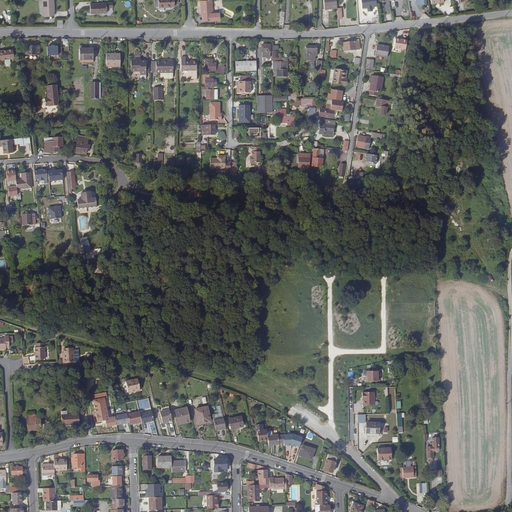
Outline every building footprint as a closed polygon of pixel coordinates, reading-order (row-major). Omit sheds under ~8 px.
[(55,12),(54,0),(44,0),(45,16),(55,16),(55,12)] [(324,0),(325,9),(338,9),(337,0),(324,0)] [(361,0),(363,9),(377,7),(376,0),(361,0)] [(202,2),(198,2),(200,17),(203,16),(204,23),(214,22),(213,16),(211,16),(210,2),(202,2)] [(100,12),(108,12),(107,3),(91,4),(92,14),(100,14),(100,12)] [(395,47),(406,49),(408,40),(396,38),(395,47)] [(359,49),(359,40),(355,40),(355,41),(343,42),(344,50),(359,49)] [(390,46),(377,44),(376,55),(388,57),(390,46)] [(39,55),(40,45),(28,45),(28,54),(39,55)] [(48,55),(58,55),(58,46),(55,46),(55,45),(51,45),(51,46),(47,46),(48,55)] [(317,55),(317,45),(306,46),(306,55),(317,55)] [(80,48),(79,59),(93,59),(93,48),(84,48),(80,48)] [(18,59),(17,50),(0,51),(0,65),(5,65),(5,60),(18,59)] [(120,72),(120,54),(106,54),(106,72),(120,72)] [(140,74),(146,74),(146,73),(146,63),(146,61),(140,61),(140,55),(135,55),(130,55),(130,69),(140,70),(140,74)] [(180,56),(180,69),(192,69),(196,69),(196,60),(185,60),(185,56),(180,56)] [(214,69),(214,58),(211,59),(211,58),(205,58),(205,69),(214,69)] [(224,58),(214,58),(214,69),(224,69),(224,58)] [(160,72),(172,72),(172,61),(155,61),(155,72),(160,72)] [(373,64),(374,62),(368,61),(367,68),(372,69),(375,69),(376,64),(373,64)] [(345,78),(344,78),(342,78),(342,75),(344,75),(345,70),(335,68),(333,82),(344,84),(345,78)] [(210,73),(208,73),(208,86),(216,86),(220,86),(220,81),(216,81),(216,79),(216,77),(211,77),(210,73)] [(384,76),(373,74),(372,82),(373,82),(372,90),(371,90),(370,94),(378,95),(379,91),(382,92),(384,76)] [(250,75),(240,75),(240,80),(238,80),(238,84),(240,84),(240,92),(250,91),(250,75)] [(59,105),(56,85),(46,86),(48,98),(44,98),(45,106),(49,105),(49,106),(59,105)] [(208,86),(206,86),(205,86),(206,98),(213,98),(213,89),(216,89),(216,86),(208,86)] [(161,87),(153,87),(153,100),(161,100),(161,87)] [(341,99),(343,91),(333,89),(331,97),(341,99)] [(272,95),(257,96),(257,113),(273,113),(272,95)] [(386,114),(388,100),(377,98),(376,105),(381,106),(380,113),(386,114)] [(343,101),(332,99),(330,109),(335,109),(342,110),(343,101)] [(220,102),(210,102),(210,119),(222,119),(222,113),(220,113),(219,113),(219,111),(220,111),(220,102)] [(250,105),(239,105),(239,123),(250,123),(250,105)] [(333,117),(335,109),(330,109),(316,106),(315,117),(318,117),(319,115),(333,117)] [(288,115),(287,113),(278,113),(278,116),(280,116),(280,121),(287,121),(287,123),(295,123),(295,116),(292,116),(292,115),(288,115)] [(334,125),(335,120),(320,118),(319,133),(324,134),(324,133),(332,134),(334,124),(334,125)] [(205,128),(205,134),(213,134),(213,130),(210,130),(210,126),(211,127),(211,124),(201,124),(201,128),(205,128)] [(256,140),(261,140),(261,131),(261,128),(248,129),(249,133),(250,133),(253,133),(253,134),(254,139),(256,138),(256,140)] [(87,137),(77,136),(75,152),(86,153),(87,137)] [(369,151),(371,138),(359,136),(357,149),(369,151)] [(62,146),(62,137),(52,137),(53,141),(44,142),(44,152),(59,152),(58,146),(62,146)] [(11,139),(0,140),(0,146),(2,146),(3,154),(12,153),(11,139)] [(260,162),(260,146),(252,146),(252,156),(251,156),(251,162),(260,162)] [(320,167),(322,158),(317,157),(318,149),(314,148),(311,166),(320,167)] [(134,153),(134,163),(142,163),(142,154),(134,153)] [(166,167),(166,153),(158,153),(158,159),(154,159),(154,167),(166,167)] [(310,154),(298,153),(298,168),(309,168),(310,154)] [(377,155),(366,153),(365,161),(372,162),(372,163),(375,164),(377,155)] [(230,162),(225,162),(225,155),(217,155),(217,158),(210,158),(210,170),(230,170),(230,162)] [(230,170),(230,174),(239,174),(239,161),(230,161),(230,162),(230,170)] [(43,178),(47,178),(46,169),(33,171),(34,179),(38,179),(39,181),(43,180),(43,178)] [(49,181),(63,179),(62,169),(48,171),(49,181)] [(14,170),(5,171),(6,181),(15,180),(14,170)] [(74,170),(66,171),(67,182),(75,181),(74,170)] [(15,180),(16,186),(16,189),(31,187),(30,172),(20,173),(21,179),(15,180)] [(16,186),(7,187),(8,196),(17,195),(16,189),(16,186)] [(285,189),(276,189),(276,199),(290,199),(290,192),(288,192),(288,193),(285,193),(285,189)] [(96,206),(95,198),(91,199),(90,192),(80,193),(81,200),(76,200),(77,208),(96,206)] [(49,219),(61,218),(60,206),(48,207),(49,219)] [(34,213),(22,214),(23,225),(35,224),(34,213)] [(9,343),(9,337),(5,337),(5,339),(0,339),(0,350),(6,350),(6,348),(10,348),(9,343)] [(35,348),(35,353),(35,355),(36,360),(45,359),(44,348),(36,348),(35,348)] [(65,363),(74,363),(74,349),(64,349),(65,363)] [(368,372),(368,376),(368,378),(367,378),(367,382),(379,382),(379,372),(368,372)] [(140,390),(138,379),(126,381),(128,392),(140,390)] [(364,397),(364,399),(364,404),(375,405),(375,392),(364,392),(363,397),(364,397)] [(108,417),(104,399),(94,400),(93,400),(96,413),(97,420),(97,422),(106,420),(108,420),(108,417)] [(171,419),(169,408),(159,411),(162,421),(166,420),(171,419)] [(206,421),(203,408),(196,409),(199,423),(206,421)] [(185,422),(185,423),(189,422),(186,409),(175,411),(178,424),(185,422)] [(139,411),(127,414),(129,422),(130,424),(142,422),(140,414),(139,411)] [(152,411),(140,414),(142,422),(142,423),(154,421),(152,411)] [(127,413),(115,416),(117,425),(129,422),(127,414),(127,413)] [(58,414),(52,415),(53,429),(70,428),(70,417),(58,418),(58,414)] [(41,429),(41,420),(40,415),(34,416),(27,416),(28,431),(41,429)] [(115,416),(108,417),(108,420),(106,420),(107,427),(117,425),(115,416)] [(244,426),(242,416),(229,419),(231,429),(244,426)] [(216,434),(226,432),(224,421),(214,424),(216,434)] [(380,433),(380,430),(380,423),(367,423),(367,433),(380,433)] [(265,440),(263,430),(262,425),(255,425),(256,431),(257,431),(259,441),(263,440),(265,440)] [(269,441),(269,445),(279,444),(278,434),(268,435),(268,440),(269,441)] [(294,434),(283,434),(284,446),(293,445),(294,434)] [(303,437),(294,434),(293,445),(299,448),(303,437)] [(434,458),(435,458),(435,454),(436,454),(435,451),(441,451),(440,438),(434,438),(434,443),(432,443),(432,447),(429,447),(429,458),(430,458),(430,460),(431,462),(434,461),(434,460),(434,458)] [(302,445),(301,450),(302,450),(300,455),(312,460),(315,449),(302,445)] [(391,461),(391,448),(378,449),(379,461),(391,461)] [(113,450),(113,460),(123,460),(123,450),(113,450)] [(86,471),(85,454),(82,454),(77,454),(75,454),(73,454),(73,459),(72,459),(72,462),(73,461),(73,466),(79,466),(79,468),(82,471),(86,471)] [(151,454),(143,454),(144,468),(152,468),(151,454)] [(333,473),(338,457),(329,454),(324,470),(333,473)] [(172,461),(172,456),(158,456),(158,467),(172,467),(172,461)] [(67,459),(54,459),(54,463),(54,470),(67,470),(67,459)] [(214,460),(214,472),(222,472),(222,468),(227,468),(227,459),(221,459),(222,460),(214,460)] [(172,467),(172,471),(186,471),(185,461),(172,461),(172,467)] [(54,470),(54,463),(43,464),(43,475),(55,474),(54,470)] [(112,467),(112,477),(121,477),(123,476),(122,466),(112,467)] [(262,484),(263,484),(269,484),(269,477),(267,477),(267,469),(262,470),(262,472),(257,472),(257,478),(259,478),(262,478),(262,484)] [(100,482),(100,479),(98,480),(98,474),(88,475),(88,480),(95,480),(97,481),(97,483),(93,483),(93,487),(100,486),(100,482)] [(112,477),(113,486),(122,486),(121,477),(112,477)] [(270,484),(270,488),(274,487),(274,489),(287,488),(287,485),(286,478),(283,478),(283,477),(273,478),(273,477),(269,477),(270,484)] [(213,483),(213,491),(227,491),(227,482),(218,483),(213,483)] [(150,497),(160,497),(160,483),(148,484),(148,490),(148,493),(146,493),(146,497),(150,497)] [(254,485),(248,485),(248,490),(249,490),(250,498),(250,501),(260,501),(259,488),(259,485),(254,485)] [(112,486),(112,499),(113,499),(121,499),(121,491),(122,491),(122,486),(113,486),(112,486)] [(54,488),(43,488),(44,501),(45,501),(54,501),(54,488)] [(318,505),(320,505),(328,504),(327,491),(317,491),(318,505)] [(21,503),(21,492),(20,493),(17,493),(13,493),(13,503),(21,503)] [(207,495),(207,508),(218,508),(217,495),(207,495)] [(160,497),(150,497),(150,510),(162,510),(161,497),(160,497)] [(125,506),(124,499),(122,499),(121,499),(113,499),(113,506),(114,506),(114,510),(112,510),(111,511),(123,511),(123,509),(122,509),(122,506),(125,506)] [(374,508),(374,501),(368,499),(366,505),(374,508)] [(54,501),(45,501),(46,510),(57,510),(56,501),(54,501)] [(360,511),(363,506),(354,503),(350,511),(360,511)]
